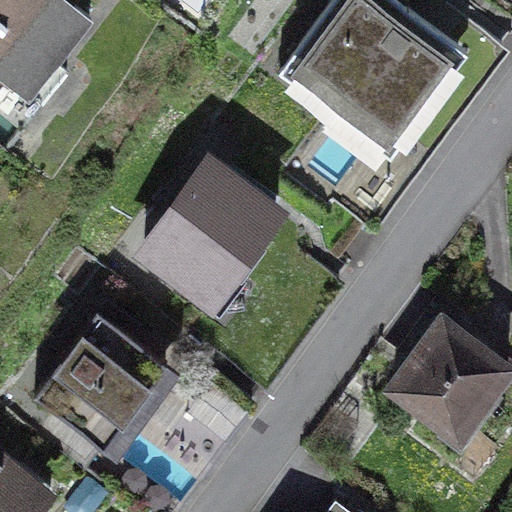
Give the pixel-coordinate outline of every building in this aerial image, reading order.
[(55,0),(0,0),(0,72),(27,93),(83,21),(55,0)] [(342,0),(283,79),(336,119),(415,16),(394,0),(342,0)] [(336,119),(390,159),(468,56),(415,16),(336,119)] [(213,169),(147,258),(213,307),(280,218),(213,169)] [(511,365),(445,313),(385,388),(460,446),(511,380),(511,365)] [(103,319),(42,404),(116,456),(176,371),(103,319)] [(0,463),(0,511),(38,511),(47,501),(0,463)]
